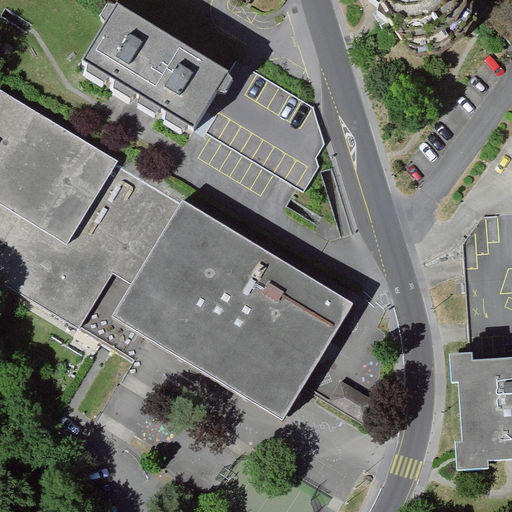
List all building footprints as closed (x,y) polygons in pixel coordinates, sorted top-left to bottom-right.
[(370,0),(397,41),(423,47),(451,37),(466,16),(465,0),(370,0)] [(79,67),(140,103),(190,132),(225,73),(114,9),(79,67)] [(0,205),(65,245),(115,161),(0,92),(0,205)] [(182,201),(115,161),(65,245),(111,271),(107,279),(127,291),(182,201)] [(300,392),(327,346),(353,303),(182,201),(127,291),(109,322),(163,354),(280,424),(288,412),(300,392)] [(111,271),(65,245),(0,205),(0,281),(11,288),(78,328),(107,279),(111,271)] [(511,220),(491,221),(467,245),(466,359),(511,359),(511,220)] [(511,460),(511,359),(466,359),(453,359),(453,461),(511,460)] [(383,409),(339,384),(325,407),(369,433),(383,409)]
